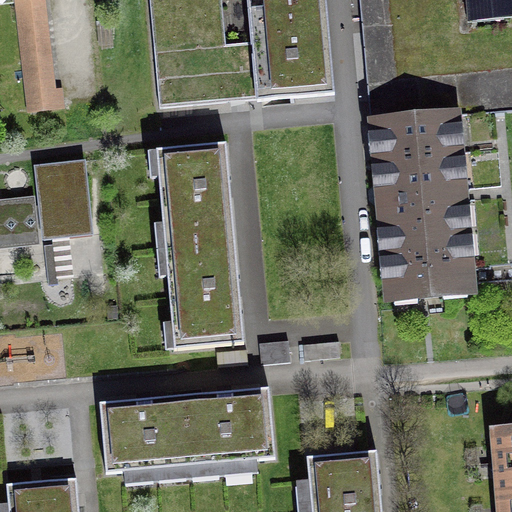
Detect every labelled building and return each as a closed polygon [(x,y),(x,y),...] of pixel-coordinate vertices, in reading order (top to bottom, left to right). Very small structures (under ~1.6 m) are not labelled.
[(14,0),(27,115),(66,110),(63,90),(57,90),(46,0),(14,0)] [(148,0),(160,114),(256,104),(250,42),(226,45),(221,0),(148,0)] [(325,0),(309,0),(246,6),(250,42),(256,104),(335,96),(325,0)] [(511,0),(365,0),(375,100),(390,99),(392,124),(377,125),(392,296),(467,289),(467,285),(511,281),(511,0)] [(153,227),(155,252),(239,245),(231,146),(145,154),(147,184),(161,183),(164,226),(153,227)] [(96,237),(89,164),(36,169),(39,200),(0,203),(0,251),(42,247),(42,243),(96,237)] [(248,350),(239,245),(155,252),(158,283),(171,282),(175,324),(160,326),(162,356),(215,352),(217,367),(246,364),(245,350),(248,350)] [(290,343),(260,346),(262,369),(292,366),(290,343)] [(340,343),(304,347),(306,364),(341,360),(340,343)] [(184,399),(191,484),(265,478),(264,467),(282,465),(276,391),(184,399)] [(191,484),(184,399),(100,405),(106,480),(123,479),(124,489),(191,484)] [(511,511),(511,432),(491,435),(498,511),(511,511)] [(388,511),(385,454),(306,459),(307,483),(297,483),(298,511),(388,511)] [(0,511),(81,511),(78,482),(5,488),(7,506),(0,506),(0,511)]
